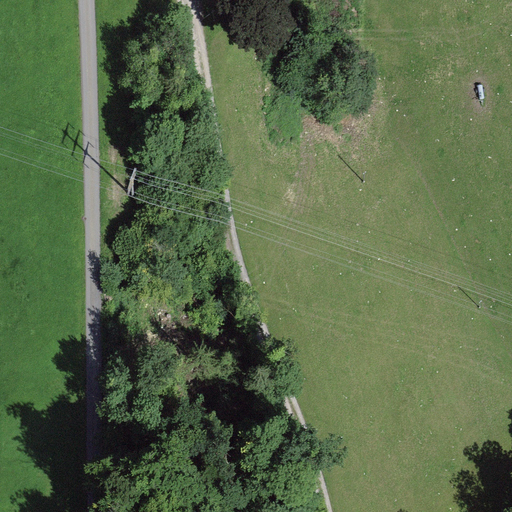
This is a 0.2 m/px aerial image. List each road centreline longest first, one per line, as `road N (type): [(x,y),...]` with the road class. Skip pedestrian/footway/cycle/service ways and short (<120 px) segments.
road 1 (track): [(288,511),(191,27),(169,0)]
road 2 (track): [(85,0),(98,511)]
